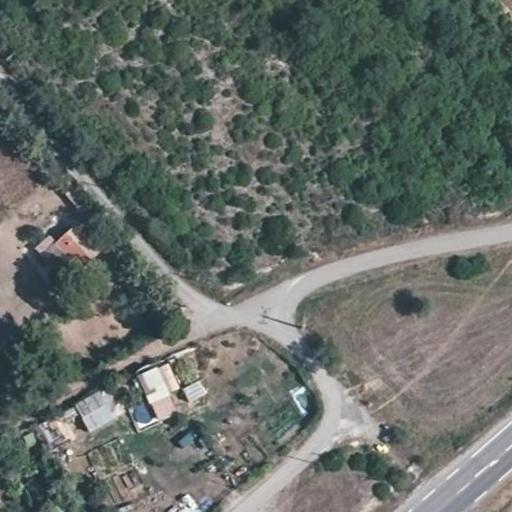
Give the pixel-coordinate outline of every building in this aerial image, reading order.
[(92,204),(78,189),(68,198),(83,212),(92,204)] [(74,223),(53,241),(82,272),(102,252),(74,223)] [(82,272),(53,241),(39,254),(68,285),(82,272)] [(137,376),(155,424),(183,414),(165,365),(137,376)] [(187,403),(206,396),(201,382),(182,388),(187,403)] [(88,434),(116,418),(101,391),(73,407),(88,434)]
